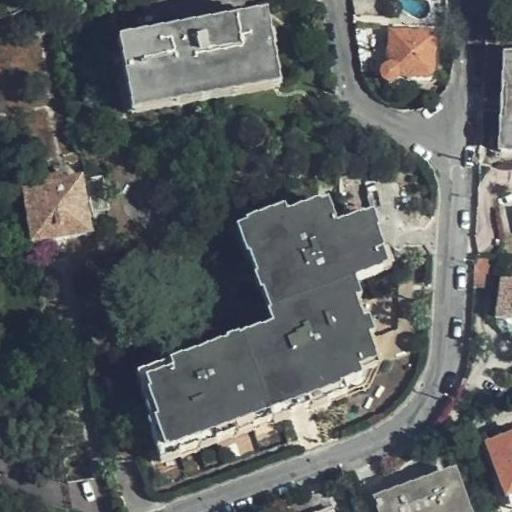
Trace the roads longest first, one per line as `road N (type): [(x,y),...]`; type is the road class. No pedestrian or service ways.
road 1 (residential): [(196,511),(389,443),(425,410),(447,333),(455,140)]
road 2 (residential): [(455,140),(368,111),(351,80),(338,0)]
road 3 (residential): [(455,140),(472,0)]
